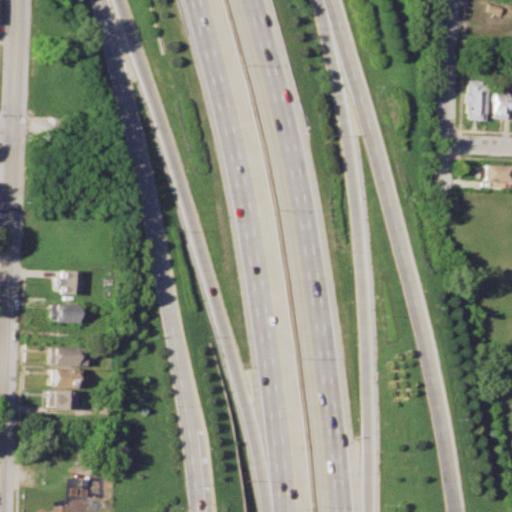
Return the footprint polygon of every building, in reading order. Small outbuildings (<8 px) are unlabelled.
[(464,80),(463,118),(480,118),(482,81),(464,80)] [(488,92),(488,117),(502,117),(503,92),(488,92)] [(480,163),(479,177),(505,178),(505,164),(480,163)] [(57,268),(77,269),(76,294),(56,293),(57,284),(51,284),(52,276),(57,276),(57,268)] [(45,302),(73,303),(72,321),(45,320),(45,302)] [(44,345),(79,346),(78,364),(44,363),(44,345)] [(43,369),(48,369),(48,365),(71,367),(70,386),(47,385),(47,382),(43,381),(43,369)] [(42,388),(70,389),(69,407),(42,406),(42,388)]
